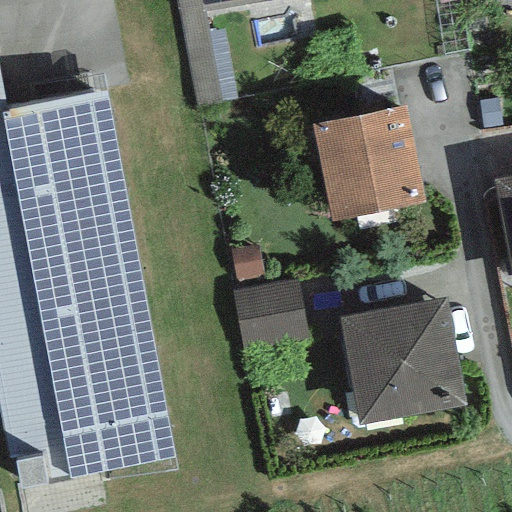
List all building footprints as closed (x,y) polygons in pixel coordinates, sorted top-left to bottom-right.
[(175,0),(195,107),(220,103),(204,12),(201,0),(175,0)] [(278,0),(201,0),(204,12),(278,0)] [(106,90),(6,111),(0,78),(0,408),(9,459),(43,452),(46,478),(67,474),(68,481),(173,457),(106,90)] [(405,106),(311,125),(331,223),(424,204),(405,106)] [(511,176),(493,180),(511,284),(511,176)] [(300,281),(232,290),(240,347),(308,338),(300,281)] [(445,298),(339,318),(359,425),(465,406),(445,298)]
